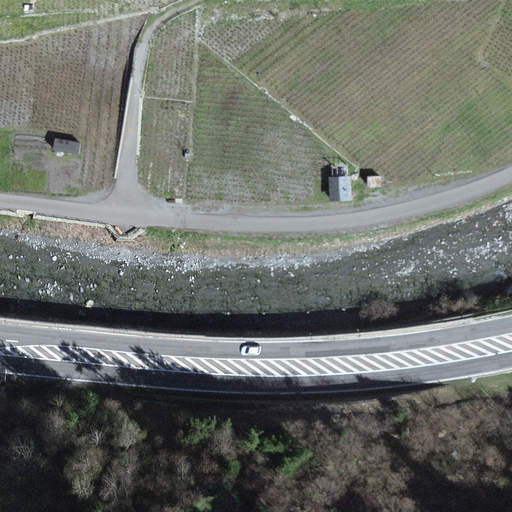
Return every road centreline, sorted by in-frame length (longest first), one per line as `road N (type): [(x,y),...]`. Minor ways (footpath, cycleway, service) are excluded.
road 1 (primary): [(0,347),(242,366),(511,338)]
road 2 (unclassified): [(511,174),(415,207),(338,222),(123,216)]
road 3 (unclassified): [(123,216),(138,69)]
road 4 (unclassified): [(123,216),(0,201)]
